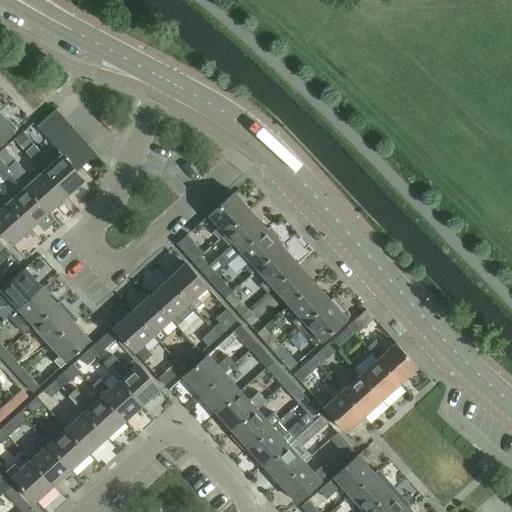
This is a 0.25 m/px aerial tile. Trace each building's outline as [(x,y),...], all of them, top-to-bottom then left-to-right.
[(57,109),(38,127),(45,136),(65,118),(57,109)] [(0,145),(15,133),(18,129),(17,128),(17,129),(10,121),(8,121),(6,122),(0,115),(0,145)] [(65,118),(45,136),(54,145),(73,128),(65,118)] [(73,128),(54,145),(61,154),(81,137),(73,128)] [(24,132),(15,140),(26,152),(34,144),(24,132)] [(81,137),(61,154),(63,155),(69,162),(89,145),(81,137)] [(89,145),(69,162),(77,172),(97,154),(89,145)] [(28,153),(27,153),(44,173),(45,172),(67,197),(85,181),(77,172),(69,162),(63,155),(55,162),(50,162),(35,146),(28,153)] [(6,149),(0,153),(0,158),(19,179),(27,172),(6,149)] [(0,158),(0,178),(7,186),(7,195),(3,198),(9,205),(9,204),(32,229),(50,213),(27,188),(19,179),(0,158)] [(44,173),(27,188),(50,213),(67,197),(45,172),(44,173)] [(235,195),(211,216),(220,227),(213,233),(220,239),(227,233),(228,235),(252,213),(235,195)] [(0,230),(13,246),(32,229),(9,204),(9,205),(3,198),(2,197),(0,198),(0,230)] [(203,257),(195,264),(211,281),(218,275),(218,274),(243,251),(243,252),(267,231),(252,213),(228,235),(235,243),(210,265),(203,257)] [(267,231),(243,252),(252,262),(246,268),(252,275),(258,269),(259,270),(283,248),(277,241),(278,240),(278,237),(271,229),(269,229),(267,231)] [(188,235),(177,244),(195,264),(203,257),(201,256),(204,253),(188,235)] [(0,265),(13,254),(6,245),(0,250),(0,265)] [(283,248),(259,270),(268,279),(261,285),(268,293),(275,287),(299,266),(283,248)] [(176,273),(168,280),(195,310),(203,303),(198,297),(208,288),(186,264),(184,265),(182,262),(173,270),(176,273)] [(299,266),(275,287),(290,305),(314,283),(299,266)] [(0,292),(0,308),(2,307),(7,307),(12,313),(18,308),(42,286),(25,268),(1,290),(2,291),(0,292)] [(218,275),(211,281),(227,299),(234,292),(218,275)] [(168,280),(150,296),(172,320),(178,326),(195,310),(168,280)] [(314,283),(290,305),(300,316),(293,322),(300,330),(302,327),(302,326),(330,301),(314,283)] [(42,286),(18,308),(34,326),(58,304),(58,303),(42,286)] [(234,292),(227,299),(242,316),(250,310),(234,292)] [(150,296),(133,312),(154,336),(160,343),(169,336),(162,329),(172,320),(150,296)] [(330,301),(302,326),(302,327),(312,338),(310,340),(316,346),(346,319),(339,310),(341,308),(341,306),(336,300),(334,300),(331,302),(330,301)] [(58,304),(34,326),(50,344),(74,322),(70,316),(71,315),(72,313),(64,304),(62,304),(60,306),(58,304)] [(221,323),(213,330),(220,337),(238,321),(232,313),(228,309),(217,318),(221,323)] [(250,310),(242,316),(252,327),(259,320),(250,310)] [(351,324),(348,326),(355,334),(356,335),(375,319),(367,310),(351,324)] [(133,312),(114,329),(136,353),(145,362),(153,355),(144,345),(154,336),(133,312)] [(274,319),(258,334),(273,351),(281,344),(271,333),(278,324),(274,319)] [(74,322),(50,344),(61,355),(55,361),(61,368),(91,340),(74,322)] [(242,325),(234,332),(238,337),(250,350),(258,343),(242,325)] [(348,326),(331,342),(338,350),(355,334),(348,326)] [(213,330),(202,339),(209,347),(220,337),(213,330)] [(109,332),(91,349),(97,356),(116,339),(109,332)] [(234,332),(218,346),(222,351),(238,337),(234,332)] [(376,341),(368,348),(379,360),(400,384),(419,367),(397,344),(387,353),(376,341)] [(331,342),(313,358),(320,366),(338,350),(331,342)] [(258,343),(250,350),(266,368),(274,361),(258,343)] [(281,344),(273,351),(290,370),(298,363),(281,344)] [(195,345),(185,355),(191,363),(202,353),(195,345)] [(91,349),(81,358),(87,365),(97,356),(91,349)] [(7,350),(0,356),(17,374),(23,368),(7,350)] [(113,355),(104,364),(119,381),(142,406),(161,389),(138,364),(133,360),(127,366),(122,366),(113,355)] [(208,355),(184,376),(200,395),(225,373),(235,363),(228,356),(218,366),(208,355)] [(313,358),(295,375),(301,382),(320,366),(313,358)] [(379,360),(361,376),(383,400),(400,384),(379,360)] [(274,361),(266,368),(282,386),(290,379),(274,361)] [(167,371),(159,378),(166,385),(174,379),(184,369),(178,362),(167,371)] [(74,364),(63,374),(70,382),(81,372),(74,364)] [(23,368),(17,374),(33,393),(40,387),(23,368)] [(349,386),(343,392),(365,416),(372,409),(374,411),(376,411),(383,405),(383,403),(381,401),(383,400),(361,376),(358,373),(355,372),(347,380),(346,383),(349,386)] [(225,373),(200,395),(217,413),(241,391),(225,373)] [(102,379),(93,387),(102,397),(125,422),(142,406),(119,381),(111,388),(102,379)] [(290,379),(282,386),(299,404),(306,397),(290,379)] [(56,380),(45,390),(52,398),(63,388),(56,380)] [(77,388),(69,396),(84,413),(107,438),(125,422),(102,397),(92,405),(77,388)] [(23,390),(4,407),(10,414),(29,397),(23,390)] [(241,391),(217,413),(233,431),(257,409),(257,408),(266,400),(258,392),(249,400),(241,391)] [(323,391),(316,399),(325,408),(346,432),(365,416),(343,392),(333,401),(323,391)] [(38,396),(27,406),(34,415),(45,404),(38,396)] [(306,397),(299,404),(315,421),(322,415),(306,397)] [(4,407),(0,410),(0,423),(10,414),(4,407)] [(232,433),(232,435),(239,443),(241,443),(243,442),(249,448),(278,422),(279,423),(281,420),(274,412),(266,419),(257,409),(233,431),(232,433)] [(20,413),(2,429),(9,437),(27,420),(20,413)] [(84,413),(66,429),(89,454),(107,438),(84,413)] [(322,415),(315,421),(315,422),(320,428),(331,439),(339,432),(322,415)] [(278,422),(249,448),(265,466),(289,444),(289,445),(299,437),(291,429),(287,432),(279,423),(278,422)] [(2,429),(0,430),(0,444),(9,437),(2,429)] [(50,432),(43,439),(72,470),(89,454),(66,429),(56,438),(50,432)] [(339,432),(331,439),(348,457),(355,451),(342,436),(339,432)] [(42,440),(25,455),(31,461),(54,486),(72,470),(43,439),(42,439),(42,440)] [(289,444),(265,466),(281,484),(305,462),(312,455),(306,448),(299,455),(289,445),(289,444)] [(334,478),(320,490),(327,499),(341,485),(351,496),(376,474),(375,473),(359,455),(334,478)] [(15,464),(7,471),(36,503),(54,486),(31,461),(21,470),(15,464)] [(305,462),(281,484),(298,503),(322,481),(329,474),(322,466),(315,473),(305,462)] [(376,474),(351,496),(365,511),(368,511),(392,492),(391,491),(393,489),(393,486),(388,480),(385,480),(383,482),(376,474)] [(0,496),(5,492),(12,485),(4,477),(0,480),(0,496)] [(12,485),(5,492),(21,510),(28,503),(12,485)] [(404,511),(408,510),(407,508),(409,507),(409,504),(404,498),(401,498),(399,500),(392,492),(368,511),(404,511)] [(319,511),(309,500),(302,507),(306,511),(319,511)] [(36,511),(28,503),(21,510),(22,511),(36,511)]
